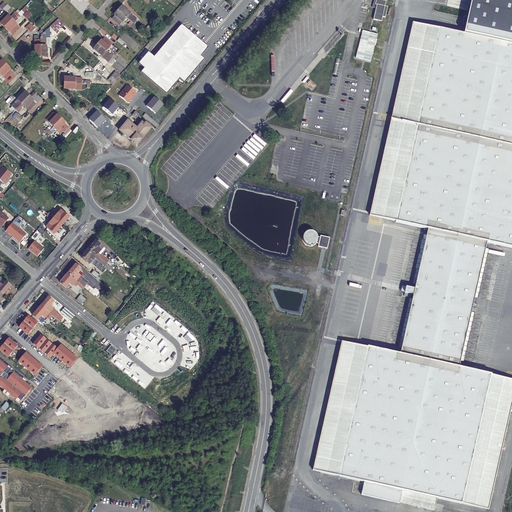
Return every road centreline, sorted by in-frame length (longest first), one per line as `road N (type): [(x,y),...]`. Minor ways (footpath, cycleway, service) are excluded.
road 1 (secondary): [(179,240),(242,308),(266,374),(268,413),(247,511)]
road 2 (unknown): [(350,230),(406,0)]
road 3 (tertiary): [(157,138),(277,0)]
road 4 (unknown): [(295,475),(330,325)]
road 5 (unknown): [(330,325),(362,325),(382,249),(377,239),(350,230)]
